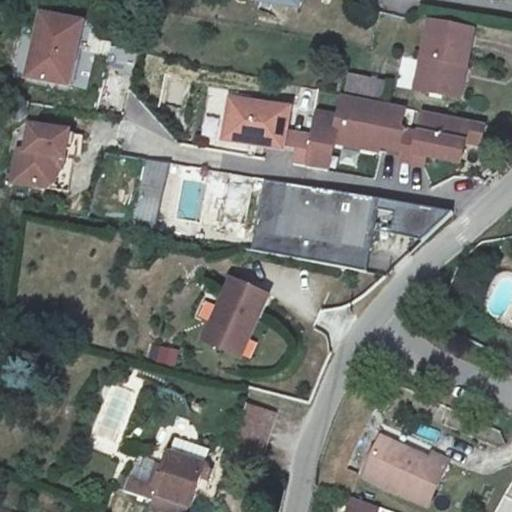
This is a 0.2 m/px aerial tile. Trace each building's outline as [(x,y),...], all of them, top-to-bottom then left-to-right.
[(461,53),(470,54),(477,20),(430,12),(418,78),(455,85),(461,53)] [(79,20),(36,15),(28,76),(71,82),(79,20)] [(464,87),(470,54),(461,53),(455,85),(464,87)] [(405,121),(409,100),(347,88),(342,118),(318,113),(308,168),(332,172),(339,138),(385,147),(386,142),(407,146),(405,155),(421,159),(423,149),(433,151),(467,157),(472,135),(476,113),(431,104),(427,125),(405,121)] [(224,96),(217,136),(276,146),(283,105),(224,96)] [(20,111),(22,100),(6,98),(6,110),(6,113),(8,115),(10,116),(13,116),(16,116),(19,114),(20,111)] [(486,138),(491,116),(476,113),(472,135),(486,138)] [(24,122),(14,180),(43,185),(48,180),(50,171),(57,165),(63,129),(24,122)] [(73,131),(63,129),(57,165),(50,171),(48,180),(43,185),(62,188),(73,131)] [(431,160),(433,151),(423,149),(421,159),(431,160)] [(361,226),(387,230),(392,201),(377,199),(374,217),(364,214),(361,226)] [(243,274),(205,328),(235,350),(253,324),(256,327),(276,297),(243,274)] [(253,324),(235,350),(238,352),(256,327),(253,324)] [(157,344),(153,360),(175,366),(179,350),(157,344)] [(131,387),(104,384),(96,450),(124,453),(133,379),(131,378),(131,387)] [(279,414),(252,406),(240,451),(267,460),(279,414)] [(384,436),(378,447),(402,459),(407,449),(384,436)] [(402,459),(378,447),(364,473),(398,490),(434,510),(454,473),(407,449),(402,459)] [(157,493),(190,504),(203,463),(170,452),(157,493)] [(125,490),(148,498),(153,482),(130,474),(125,490)] [(356,500),(351,511),(384,511),(385,511),(356,500)]
